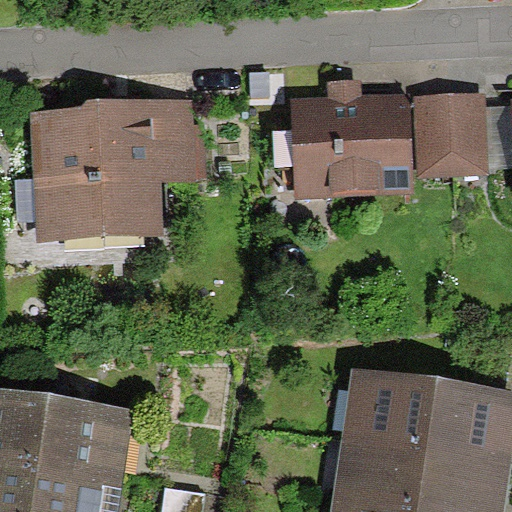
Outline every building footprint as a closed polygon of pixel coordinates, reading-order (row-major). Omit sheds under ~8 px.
[(329,104),(294,105),(298,203),(411,199),(410,173),(408,104),(358,106),(357,84),(328,85),(329,104)] [(480,102),(408,104),(410,173),(483,170),(480,102)] [(185,116),(36,122),(41,242),(155,238),(153,186),(188,184),(185,116)] [(511,403),(355,383),(346,444),(505,465),(511,413),(511,403)] [(0,404),(0,469),(111,484),(120,421),(0,404)] [(346,444),(338,506),(385,511),(498,511),(505,465),(346,444)] [(0,511),(107,511),(111,484),(0,469),(0,511)]
